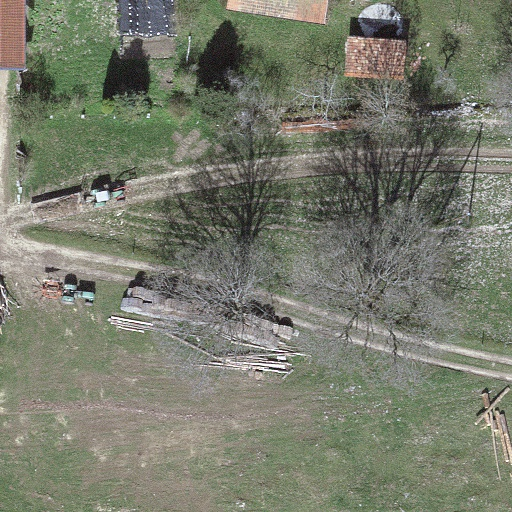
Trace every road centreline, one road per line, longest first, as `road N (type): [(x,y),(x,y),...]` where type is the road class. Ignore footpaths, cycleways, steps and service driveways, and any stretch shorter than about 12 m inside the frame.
road 1 (track): [(0,265),(511,362)]
road 2 (track): [(0,220),(89,188),(281,161),(511,154)]
